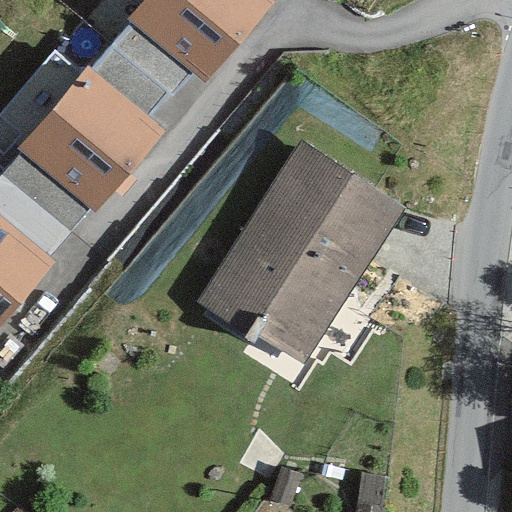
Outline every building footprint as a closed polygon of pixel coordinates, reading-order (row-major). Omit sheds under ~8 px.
[(275,4),(270,0),(147,0),(131,19),(137,25),(193,72),(207,84),(275,4)] [(137,25),(92,74),(149,123),(193,72),(137,25)] [(92,74),(87,69),(20,147),(25,151),(90,205),(97,212),(163,134),(149,123),(92,74)] [(417,215),(301,134),(185,300),(301,381),(417,215)] [(25,151),(0,181),(0,213),(48,254),(90,205),(25,151)] [(0,213),(0,331),(58,263),(48,254),(0,213)]
